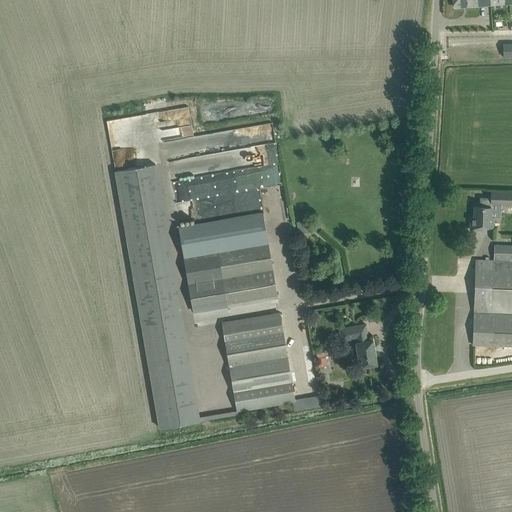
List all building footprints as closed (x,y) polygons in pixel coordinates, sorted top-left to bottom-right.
[(511,56),(511,43),(492,43),(492,56),(511,56)] [(164,139),(168,139),(168,133),(177,133),(177,128),(170,128),(170,126),(175,126),(175,122),(168,123),(164,124),(164,139)] [(273,123),(195,135),(193,124),(184,125),(186,136),(189,136),(192,157),(204,155),(207,174),(257,167),(256,161),(261,160),(262,165),(279,162),(273,123)] [(159,427),(200,420),(156,164),(115,171),(159,427)] [(511,205),(511,193),(491,192),(490,204),(511,205)] [(491,217),(491,207),(474,206),(474,217),(471,217),(471,229),(482,230),(482,227),(494,227),(494,217),(491,217)] [(227,304),(277,296),(268,243),(263,213),(178,227),(183,257),(192,308),(227,302),(227,304)] [(301,233),(310,230),(307,219),(298,221),(301,233)] [(511,313),(511,245),(494,245),(494,260),(476,260),(474,312),(511,313)] [(292,402),(293,405),(294,412),(323,408),(321,397),(294,402),(288,356),(283,330),(281,316),(280,312),(222,322),(236,412),(292,402)] [(473,345),(511,346),(511,313),(474,312),(473,345)] [(369,340),(366,324),(340,328),(342,340),(355,338),(360,367),(377,364),(373,340),(369,340)]
